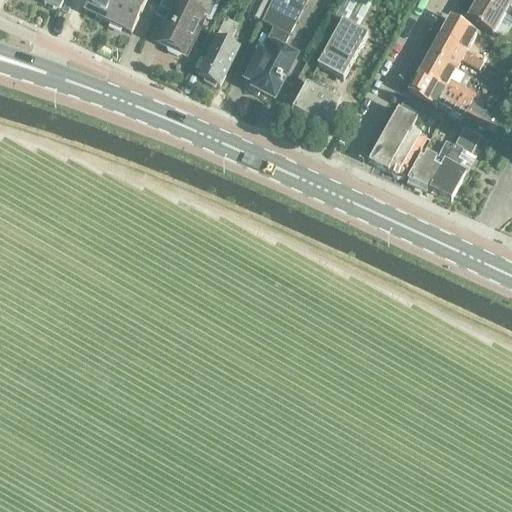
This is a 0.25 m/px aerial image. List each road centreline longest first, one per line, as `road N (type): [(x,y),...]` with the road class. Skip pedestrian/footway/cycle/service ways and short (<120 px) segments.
road 1 (secondary): [(329,192),(62,79)]
road 2 (residential): [(440,0),(329,192)]
road 3 (secondary): [(511,278),(329,192)]
